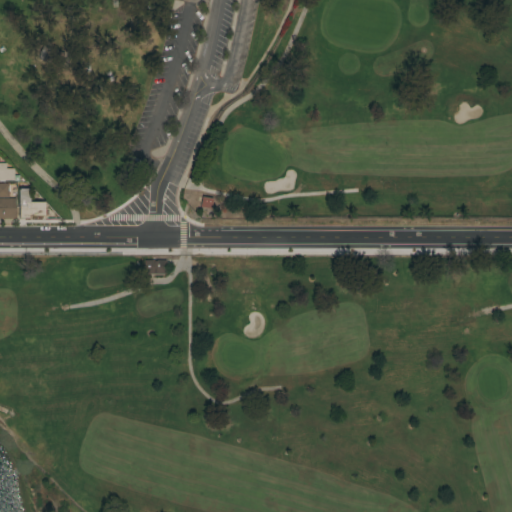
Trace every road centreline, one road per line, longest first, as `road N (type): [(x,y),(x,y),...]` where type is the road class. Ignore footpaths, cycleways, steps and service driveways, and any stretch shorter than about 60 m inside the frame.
road 1 (tertiary): [(0,236),(511,236)]
road 2 (residential): [(155,236),(155,196),(197,85),(217,0)]
